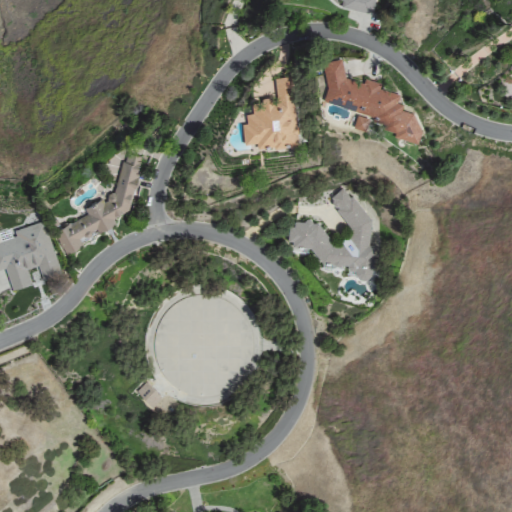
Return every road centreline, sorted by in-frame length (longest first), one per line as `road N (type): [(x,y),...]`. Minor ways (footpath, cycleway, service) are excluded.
road 1 (residential): [(0,342),(50,319),(109,258),(158,235),(228,238),(287,282),(304,315),(310,366),(295,416),(275,443),(226,474),(144,492),(110,511)]
road 2 (residential): [(511,133),(451,111),(405,64),(361,39),(325,33),(281,40),(223,83),(176,152),(158,199),(158,235)]
